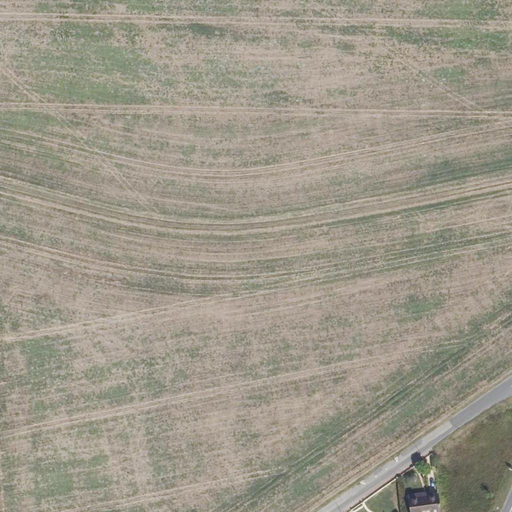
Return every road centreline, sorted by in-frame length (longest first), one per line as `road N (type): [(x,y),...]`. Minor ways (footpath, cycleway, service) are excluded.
road 1 (track): [(0,183),(205,229),(511,177)]
road 2 (tertiary): [(324,511),(499,392)]
